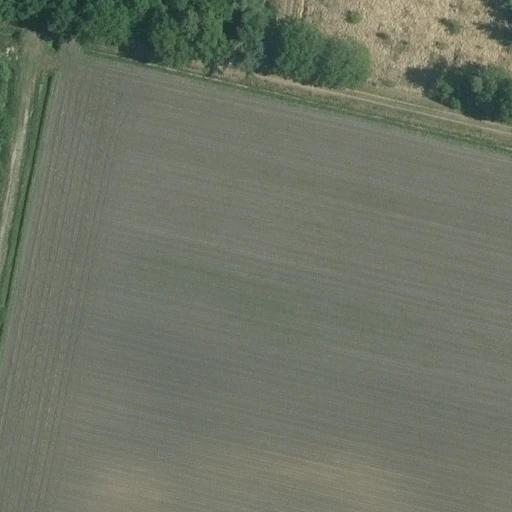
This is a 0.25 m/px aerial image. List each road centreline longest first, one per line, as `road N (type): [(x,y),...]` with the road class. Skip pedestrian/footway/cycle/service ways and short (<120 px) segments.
road 1 (track): [(290,0),(277,80),(511,135)]
road 2 (track): [(277,80),(0,14)]
road 3 (track): [(0,250),(37,23)]
